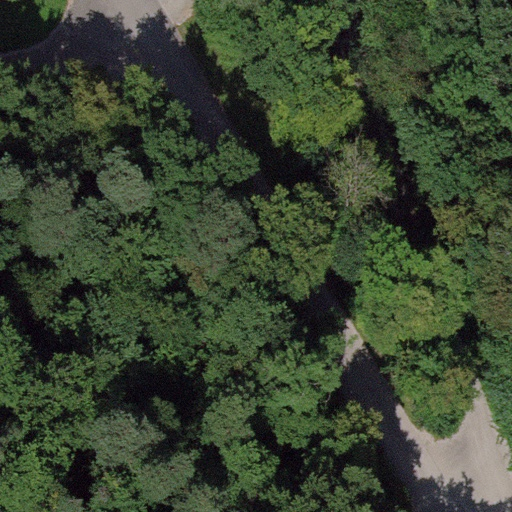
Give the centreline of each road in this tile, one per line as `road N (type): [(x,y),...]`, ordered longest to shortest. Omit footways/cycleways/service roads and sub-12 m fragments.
road 1 (track): [(121,0),(305,303),(445,511)]
road 2 (track): [(384,0),(495,511)]
road 3 (track): [(305,303),(196,363)]
